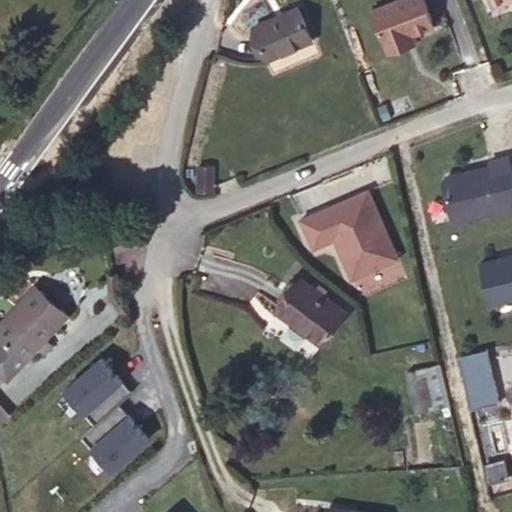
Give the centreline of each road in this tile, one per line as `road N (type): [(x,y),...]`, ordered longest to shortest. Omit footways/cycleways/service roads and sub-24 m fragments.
road 1 (residential): [(511,88),(222,203),(162,208)]
road 2 (residential): [(162,208),(148,316),(173,458),(110,511)]
road 3 (tertiary): [(0,185),(139,0)]
road 4 (residential): [(162,208),(168,139),(208,0)]
